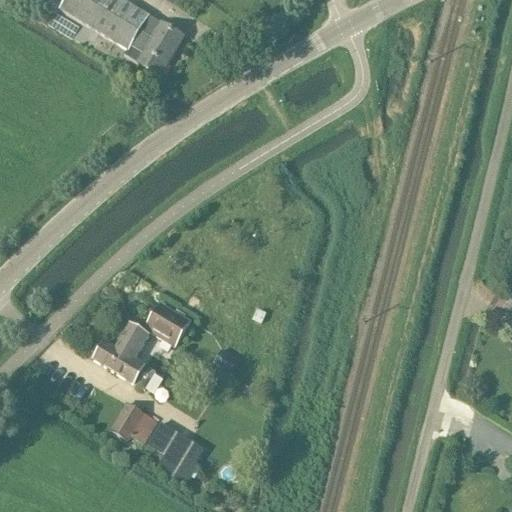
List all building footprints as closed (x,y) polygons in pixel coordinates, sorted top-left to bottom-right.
[(137,65),(151,41),(159,28),(147,21),(148,19),(118,0),(65,0),(58,13),(127,53),(124,58),(137,65)] [(159,28),(151,41),(137,65),(160,79),(184,39),(161,25),(159,27),(159,28)] [(156,376),(145,370),(146,368),(135,363),(152,335),(176,350),(191,325),(162,307),(145,336),(130,327),(115,351),(104,344),(93,363),(134,389),(134,388),(145,394),(156,376)] [(222,352),(213,365),(231,376),(240,364),(222,352)] [(126,407),(109,434),(126,445),(129,439),(143,448),(157,425),(126,407)] [(176,436),(154,472),(185,491),(198,469),(194,466),(202,452),(176,436)]
